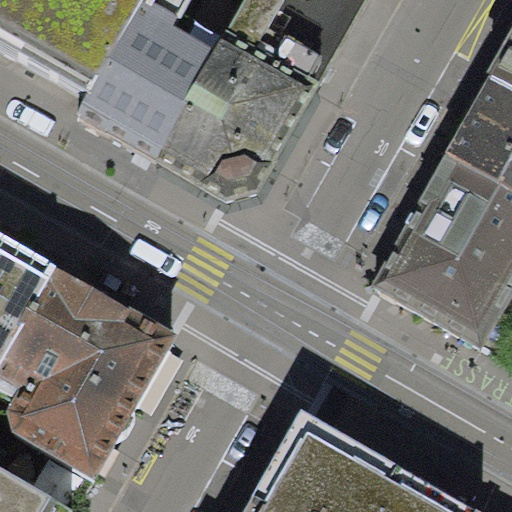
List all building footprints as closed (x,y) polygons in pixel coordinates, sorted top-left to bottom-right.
[(0,0),(0,54),(89,104),(148,0),(0,0)] [(208,71),(163,45),(189,0),(148,0),(89,104),(76,128),(93,137),(152,170),(208,71)] [(248,0),(221,49),(310,100),(322,80),(365,4),(359,0),(248,0)] [(511,47),(460,140),(394,255),(370,296),(494,366),(511,332),(511,294),(510,294),(511,290),(511,47)] [(223,211),(250,204),(310,100),(221,49),(208,71),(152,170),(172,182),(223,211)] [(0,366),(48,284),(0,256),(0,366)] [(129,431),(128,419),(166,351),(147,340),(99,313),(48,284),(0,366),(0,390),(20,402),(6,427),(11,444),(88,488),(110,451),(116,448),(121,445),(129,431)] [(447,511),(296,426),(247,511),(447,511)] [(0,511),(43,511),(0,487),(0,511)]
